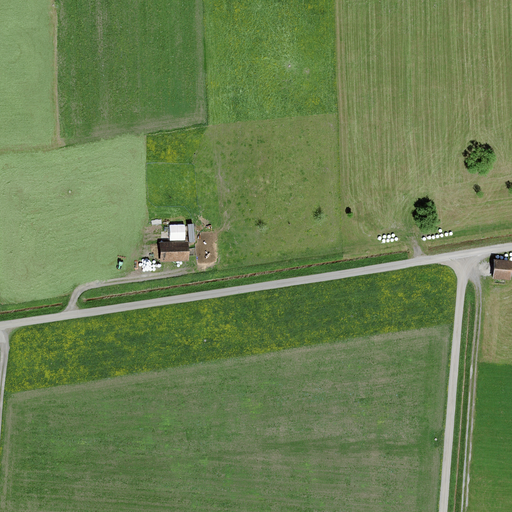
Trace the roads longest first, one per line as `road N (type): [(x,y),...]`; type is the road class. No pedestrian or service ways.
road 1 (unclassified): [(0,324),(511,248)]
road 2 (track): [(464,511),(479,303),(463,255),(444,511)]
